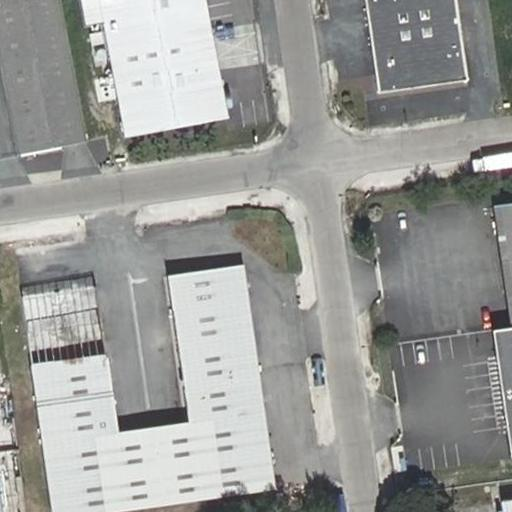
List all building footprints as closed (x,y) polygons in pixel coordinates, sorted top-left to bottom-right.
[(0,0),(0,82),(14,151),(81,139),(53,0),(0,0)] [(90,0),(115,132),(216,115),(193,0),(90,0)] [(362,0),(374,87),(465,73),(453,0),(362,0)] [(511,203),(497,206),(511,305),(511,203)] [(186,420),(110,431),(88,288),(18,298),(50,511),(131,511),(270,491),(236,263),(163,274),(186,420)] [(511,457),(511,325),(482,331),(501,459),(511,457)] [(511,511),(511,501),(497,503),(498,511),(511,511)]
